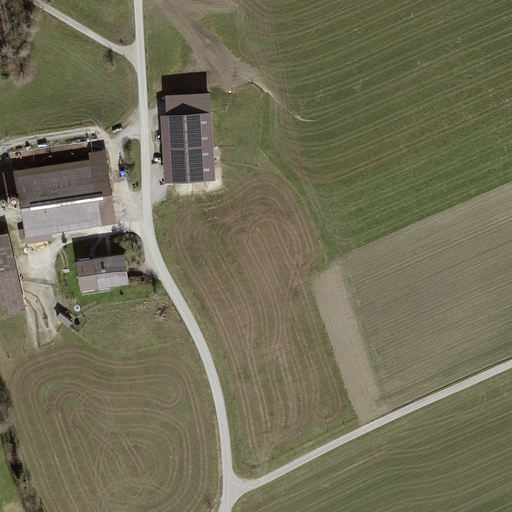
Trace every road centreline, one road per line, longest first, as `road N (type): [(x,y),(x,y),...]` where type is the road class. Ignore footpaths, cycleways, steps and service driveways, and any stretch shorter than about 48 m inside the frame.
road 1 (unclassified): [(138,0),(148,235),(215,383),(226,511)]
road 2 (track): [(511,364),(259,482),(228,487)]
road 3 (track): [(34,0),(123,52),(141,54)]
